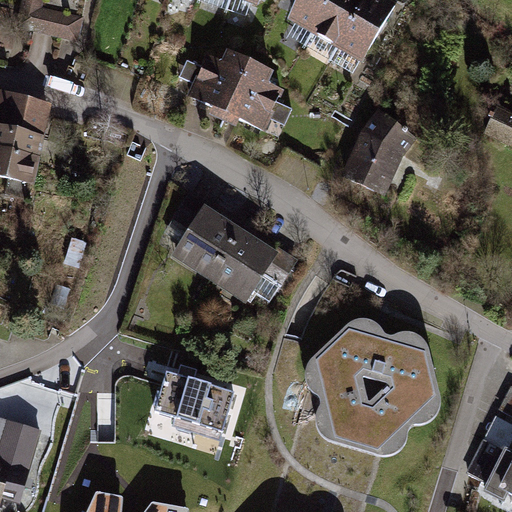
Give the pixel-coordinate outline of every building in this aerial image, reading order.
[(51,0),(26,0),(20,36),(81,47),(86,18),(50,12),(51,0)] [(235,0),(264,9),(267,0),(235,0)] [(335,0),(303,0),(292,23),(316,37),(335,0)] [(335,0),(316,37),(341,50),(370,0),(335,0)] [(405,8),(391,0),(370,0),(341,50),(370,67),(405,8)] [(216,47),(190,103),(230,122),(257,65),(216,47)] [(257,66),(231,122),(271,141),(297,85),(257,66)] [(0,94),(0,121),(52,133),(58,108),(0,94)] [(511,117),(502,112),(490,138),(511,148),(511,117)] [(52,133),(0,121),(0,148),(47,158),(52,133)] [(417,144),(377,126),(351,184),(391,202),(417,144)] [(47,158),(0,148),(0,179),(41,188),(47,158)] [(209,209),(175,263),(252,311),(289,258),(209,209)] [(319,435),(326,442),(378,457),(388,457),(395,453),(403,446),(406,439),(407,431),(412,427),(416,425),(423,424),(430,422),(434,417),(439,410),(439,399),(428,351),(421,341),(411,335),(402,333),(394,335),(389,338),(383,336),(378,329),(371,323),(361,321),(351,324),(309,364),(304,373),(304,383),(308,394),(314,399),(319,405),(318,412),(315,417),(315,423),(319,435)] [(231,393),(164,374),(153,411),(176,418),(175,422),(219,435),(231,393)] [(511,451),(495,483),(511,491),(511,451)] [(0,461),(0,511),(4,511),(16,465),(0,461)] [(187,511),(189,509),(151,503),(143,511),(120,511),(122,498),(94,493),(86,511),(187,511)]
